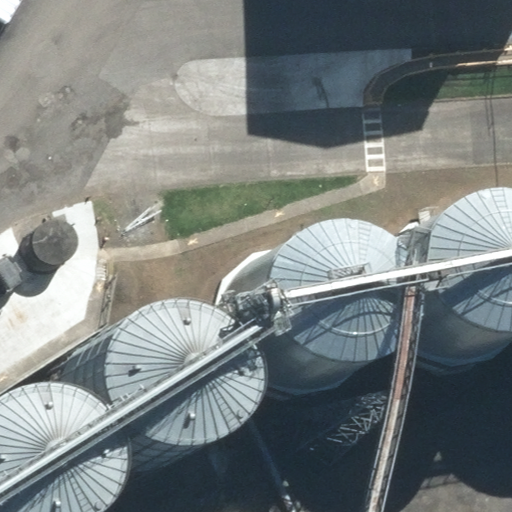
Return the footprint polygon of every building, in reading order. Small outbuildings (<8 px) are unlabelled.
[(500,343),(511,349),(511,217),(495,228),(475,265),(477,308),(500,343)] [(341,378),(379,398),(422,396),(457,373),(477,336),(476,294),(453,258),(415,238),(373,240),(337,262),(317,300),(319,342),(341,378)] [(181,402),(218,422),(261,420),(297,398),(317,360),(315,318),(292,282),(255,262),(212,264),(176,287),(156,324),(158,366),(181,402)] [(0,481),(17,508),(23,511),(119,511),(133,504),(153,466),(151,424),(128,388),(91,369),(48,370),(12,393),(0,415),(0,481)] [(0,511),(14,511),(14,508),(0,485),(0,511)]
